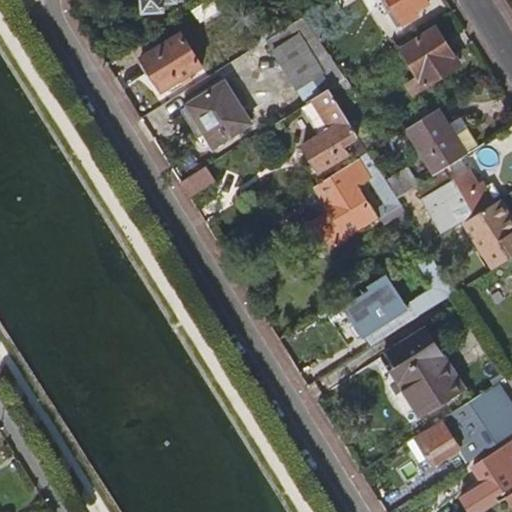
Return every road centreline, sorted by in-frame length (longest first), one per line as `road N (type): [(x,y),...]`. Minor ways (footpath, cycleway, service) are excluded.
road 1 (residential): [(354,511),(47,23),(47,0)]
road 2 (residential): [(69,511),(0,405)]
